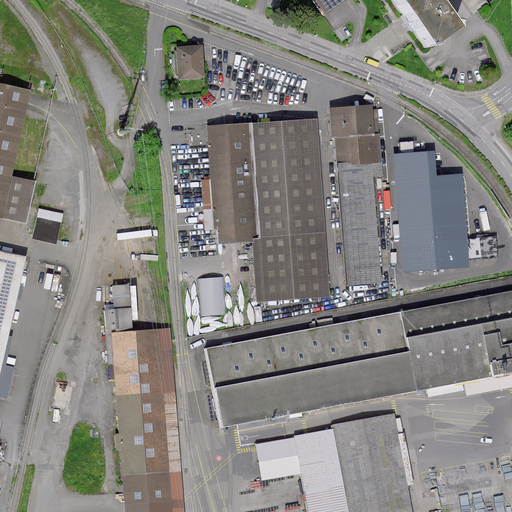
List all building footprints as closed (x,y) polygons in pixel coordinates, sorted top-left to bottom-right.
[(314,0),(325,15),(346,0),(314,0)] [(432,0),(393,0),(410,24),(425,46),(452,28),(432,0)] [(177,48),(179,78),(203,77),(201,46),(177,48)] [(26,90),(0,84),(0,219),(18,223),(28,182),(6,177),(26,90)] [(333,110),(349,286),(381,283),(371,174),(378,174),(372,107),(346,109),(333,110)] [(208,128),(216,243),(258,240),(263,302),(322,298),(309,121),(208,128)] [(434,179),(433,152),(415,153),(414,141),(400,142),(400,154),(395,154),(403,271),(467,266),(466,258),(500,256),(498,233),(465,235),(463,213),(461,177),(434,179)] [(39,206),(31,235),(55,242),(64,213),(39,206)] [(0,346),(19,256),(0,251),(0,346)] [(201,313),(227,313),(226,275),(200,276),(201,313)] [(114,310),(104,310),(106,329),(133,327),(130,284),(112,286),(114,310)] [(511,293),(205,350),(219,428),(511,373),(511,293)] [(112,332),(126,511),(184,511),(171,327),(162,328),(112,332)] [(329,429),(344,511),(409,511),(391,417),(329,429)] [(445,511),(511,511),(511,458),(510,447),(474,454),(471,437),(415,448),(425,495),(441,492),(445,511)]
